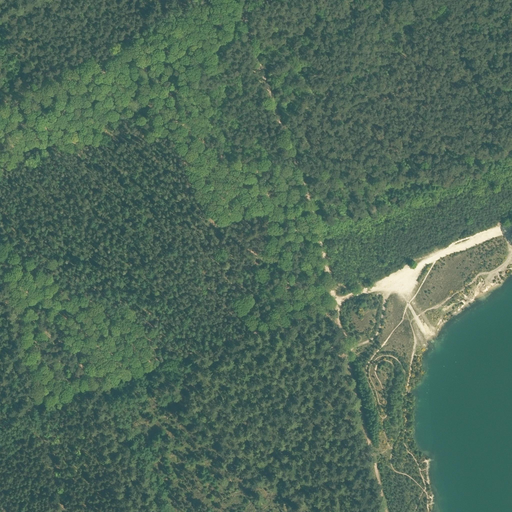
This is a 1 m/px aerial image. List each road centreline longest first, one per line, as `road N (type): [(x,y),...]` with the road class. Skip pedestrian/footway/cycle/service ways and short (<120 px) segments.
road 1 (track): [(0,422),(333,297)]
road 2 (track): [(330,282),(314,214),(237,5)]
road 3 (track): [(386,511),(345,352)]
